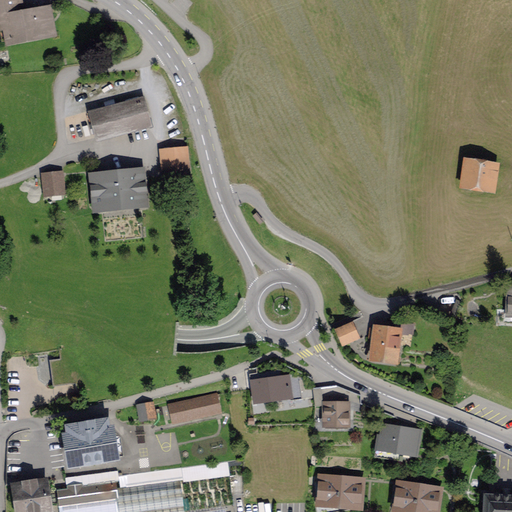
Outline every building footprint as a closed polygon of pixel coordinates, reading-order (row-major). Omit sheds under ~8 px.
[(51,21),(49,9),(22,14),(19,0),(0,0),(0,27),(7,26),(9,41),(47,34),(45,23),(51,21)] [(141,103),(94,116),(100,136),(146,124),(141,103)] [(185,151),(163,153),(165,176),(187,174),(185,151)] [(463,185),(492,189),(495,164),(467,160),(463,185)] [(143,172),(92,177),(95,207),(145,202),(143,172)] [(60,175),(46,177),(47,193),(61,192),(60,175)] [(371,357),(396,360),(400,331),(412,333),(413,325),(398,323),(397,331),(372,327),(371,335),(374,335),(371,357)] [(352,324),(337,330),(343,345),(358,338),(352,324)] [(60,359),(50,360),(54,385),(77,381),(73,357),(60,359)] [(268,398),(290,395),(290,401),(302,400),(299,377),(254,383),(257,402),(269,401),(268,398)] [(323,406),(321,389),(313,389),(315,407),(323,406)] [(173,423),(220,412),(216,395),(169,406),(173,423)] [(347,406),(347,404),(346,404),(346,400),(337,400),(337,404),(326,404),(326,424),(347,424),(347,413),(350,413),(350,406),(347,406)] [(152,405),(139,407),(141,420),(154,417),(152,405)] [(71,465),(115,458),(110,430),(109,429),(108,429),(107,421),(94,423),(94,422),(67,428),(69,437),(67,437),(71,465)] [(411,431),(384,427),(382,436),(379,436),(376,451),(417,457),(420,431),(412,430),(411,431)] [(113,482),(60,489),(62,511),(225,511),(224,501),(233,500),(229,473),(114,489),(113,482)] [(321,502),(358,505),(360,483),(323,480),(321,502)] [(48,511),(45,482),(15,486),(18,511),(48,511)] [(401,486),(397,508),(421,511),(434,511),(438,492),(401,486)] [(511,511),(511,496),(485,495),(484,511),(511,511)]
